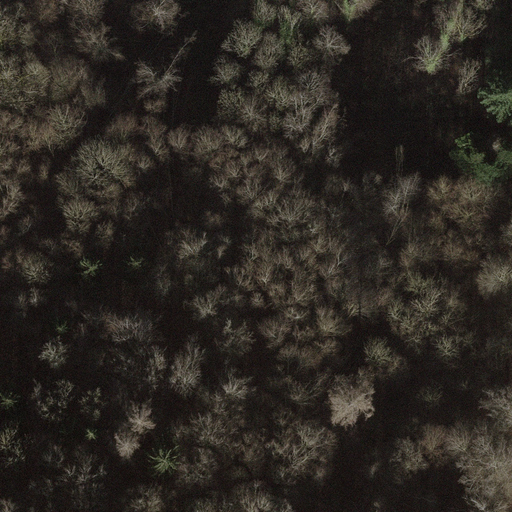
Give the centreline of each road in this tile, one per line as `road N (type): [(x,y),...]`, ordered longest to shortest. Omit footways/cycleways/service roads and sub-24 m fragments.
road 1 (track): [(23,0),(122,77),(293,171),(501,248),(511,262)]
road 2 (track): [(0,242),(44,285),(284,416),(382,511)]
